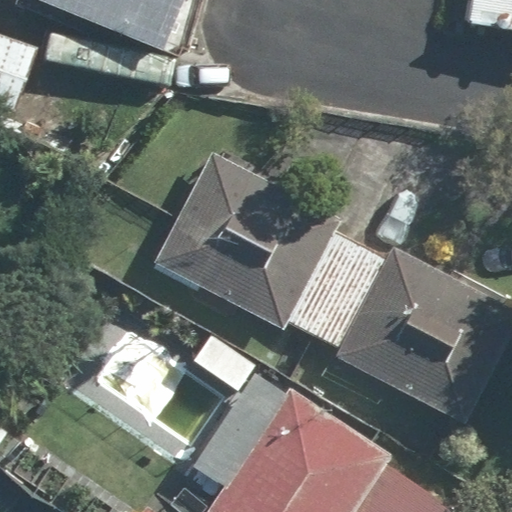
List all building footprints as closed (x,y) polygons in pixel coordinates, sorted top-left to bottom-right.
[(18,0),(16,6),(145,57),(167,0),(18,0)] [(511,0),(472,0),(470,19),(511,26),(511,0)] [(44,47),(0,32),(0,96),(25,105),(44,47)] [(203,156),(146,262),(446,424),(504,318),(203,156)] [(447,511),(279,391),(192,511),(447,511)]
